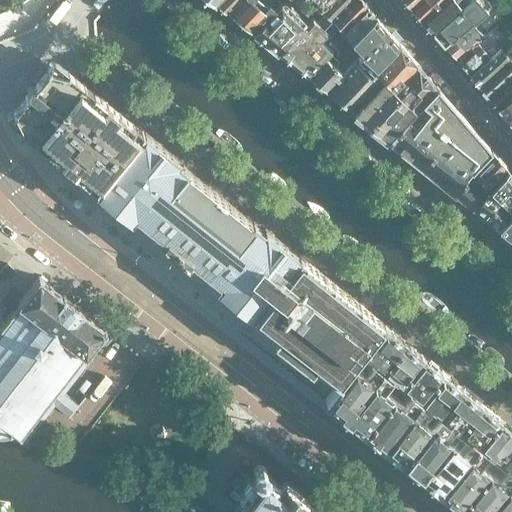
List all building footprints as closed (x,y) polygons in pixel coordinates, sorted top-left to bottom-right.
[(215,0),(228,10),(236,0),(215,0)] [(252,30),(275,6),(267,0),(236,0),(228,10),(252,30)] [(318,7),(325,0),(295,0),(311,15),(318,7)] [(323,27),(348,0),(325,0),(318,7),(324,13),(316,20),(323,27)] [(342,30),(366,5),(361,0),(348,0),(323,27),(329,33),(336,25),(342,30)] [(419,16),(437,0),(413,0),(409,4),(419,16)] [(430,29),(461,0),(437,0),(419,16),(430,29)] [(471,20),(492,0),(461,0),(430,29),(431,29),(442,42),(443,43),(470,18),(471,20)] [(501,38),(511,28),(511,8),(504,0),(492,0),(471,20),(470,18),(443,43),(469,73),(498,46),(493,40),(497,36),(501,38)] [(278,49),(302,24),(280,2),(275,6),(252,30),(278,49)] [(351,39),(355,35),(358,31),(374,15),(366,5),(342,30),(351,39)] [(378,39),(387,30),(374,15),(358,31),(372,45),(373,46),(379,40),(378,39)] [(323,27),(316,20),(312,16),(303,25),(302,24),(278,49),(308,73),(331,49),(332,50),(339,43),(329,33),(323,27)] [(372,69),(398,42),(387,30),(378,39),(379,40),(373,46),(372,45),(369,48),(374,53),(365,63),(372,69)] [(374,53),(369,48),(355,35),(351,39),(350,39),(361,50),(356,55),(365,63),(374,53)] [(326,88),(354,59),(353,59),(356,55),(341,40),(339,43),(332,50),(331,49),(308,73),(326,88)] [(393,88),(417,64),(398,42),(372,69),(383,79),(393,88)] [(478,83),(511,52),(511,43),(502,51),(498,46),(469,73),(478,83)] [(487,93),(511,71),(511,52),(478,83),(487,93)] [(353,111),(383,79),(372,69),(365,63),(356,55),(353,59),(354,59),(326,88),(353,111)] [(414,108),(421,101),(436,86),(417,64),(393,88),(414,108)] [(141,129),(67,70),(66,71),(50,67),(49,66),(13,111),(15,112),(21,128),(94,187),(94,188),(96,189),(97,187),(98,188),(143,131),(142,131),(143,130),(141,129)] [(497,104),(511,90),(511,71),(487,93),(496,104),(497,104)] [(414,108),(393,88),(383,79),(353,111),(386,137),(406,116),(414,108)] [(490,149),(443,94),(436,86),(421,101),(428,108),(415,124),(406,116),(386,137),(471,205),(485,191),(478,185),(466,173),(470,168),(471,169),(490,149)] [(511,121),(511,90),(497,104),(511,121)] [(252,222),(218,195),(185,168),(185,167),(175,159),(176,157),(144,132),(143,131),(98,188),(99,188),(98,190),(130,215),(134,211),(166,236),(162,241),(186,260),(190,256),(222,281),(218,286),(232,297),(250,311),(251,310),(254,313),(269,292),(281,277),(298,255),(296,254),(264,228),(263,230),(253,221),(252,222)] [(485,191),(489,186),(507,168),(490,149),(471,169),(470,170),(481,182),(478,185),(485,191)] [(511,174),(507,168),(489,186),(511,208),(511,174)] [(511,208),(489,186),(485,191),(471,205),(497,226),(511,209),(511,208)] [(511,237),(511,209),(497,226),(511,237)] [(384,324),(298,255),(281,277),(302,293),(294,302),(290,299),(289,300),(284,297),(281,301),(269,292),(254,313),(253,314),(278,333),(276,336),(276,335),(274,338),(274,339),(277,341),(277,340),(307,364),(309,366),(310,366),(312,364),(312,363),(313,361),(339,381),(356,359),(349,354),(360,339),(367,344),(384,324)] [(19,432),(83,351),(84,351),(103,326),(79,308),(80,307),(72,301),(67,297),(63,294),(62,294),(39,275),(19,300),(20,301),(11,312),(11,311),(0,325),(0,429),(1,429),(4,429),(7,428),(9,428),(10,429),(11,427),(18,433),(19,432)] [(381,367),(403,339),(384,324),(367,344),(361,352),(381,367)] [(110,331),(103,326),(84,351),(91,356),(110,331)] [(400,382),(422,355),(403,339),(381,367),(390,374),(400,382)] [(64,390),(91,356),(84,351),(83,351),(19,432),(26,438),(54,403),(67,413),(77,401),(64,390)] [(343,414),(381,367),(361,352),(356,359),(339,381),(330,391),(324,399),(343,414)] [(419,397),(441,370),(422,355),(400,382),(410,390),(419,397)] [(363,429),(392,392),(382,384),(390,374),(381,367),(343,414),(363,429)] [(438,412),(460,385),(441,370),(419,397),(428,404),(438,412)] [(458,427),(479,401),(460,385),(438,412),(448,419),(458,427)] [(382,444),(419,397),(410,390),(403,400),(392,392),(363,429),(382,444)] [(400,458),(430,421),(420,414),(428,404),(419,397),(382,444),(400,458)] [(477,442),(497,416),(498,416),(479,401),(458,427),(468,435),(477,442)] [(420,474),(450,437),(440,429),(448,419),(438,412),(430,421),(400,458),(420,474)] [(496,457),(511,436),(511,427),(497,416),(477,442),(486,449),(496,457)] [(439,488),(477,442),(468,435),(460,444),(450,437),(420,474),(439,488)] [(511,469),(511,436),(496,457),(506,464),(511,469)] [(458,503),(488,466),(478,458),(486,449),(477,442),(439,488),(458,503)] [(469,511),(481,511),(511,475),(511,469),(506,464),(498,474),(488,466),(458,503),(469,511)] [(259,511),(280,486),(279,485),(263,472),(265,470),(258,465),(253,471),(256,473),(252,479),(248,476),(242,484),(246,487),(242,491),(243,497),(244,498),(238,506),(245,511),(259,511)] [(195,494),(210,475),(199,467),(185,486),(195,494)] [(511,511),(511,475),(481,511),(511,511)] [(293,511),(301,502),(302,502),(307,496),(284,479),(279,485),(280,486),(259,511),(293,511)] [(314,511),(302,502),(301,502),(293,511),(314,511)]
